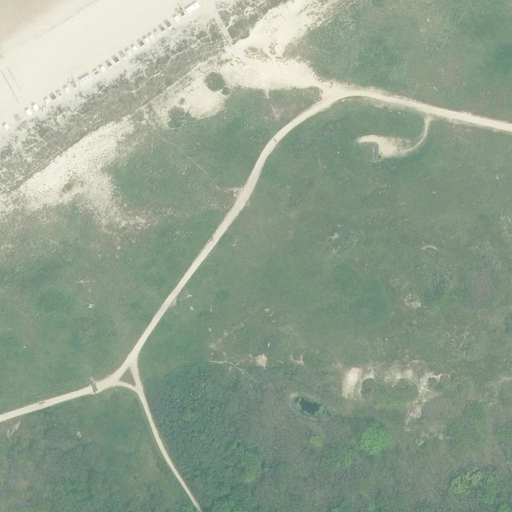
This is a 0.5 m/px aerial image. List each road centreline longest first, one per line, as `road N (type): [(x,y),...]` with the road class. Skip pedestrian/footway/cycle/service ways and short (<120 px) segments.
road 1 (track): [(124,374),(269,146),(341,92)]
road 2 (track): [(341,92),(511,128)]
road 3 (track): [(0,418),(124,374)]
